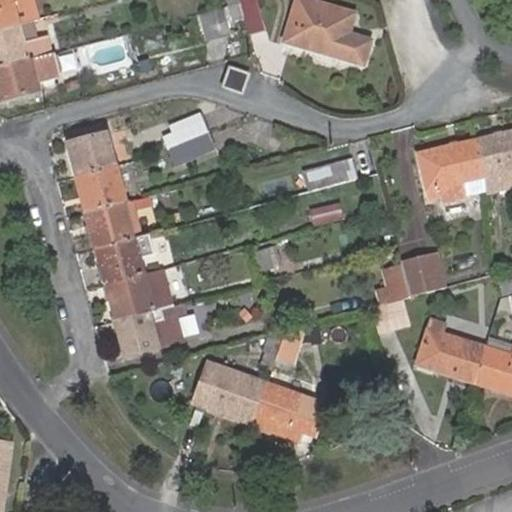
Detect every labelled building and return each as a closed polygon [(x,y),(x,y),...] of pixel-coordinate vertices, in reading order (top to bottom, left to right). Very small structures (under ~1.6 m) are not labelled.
[(0,0),(0,30),(19,25),(11,0),(0,0)] [(33,0),(11,0),(19,25),(39,20),(33,0)] [(352,15),(300,0),(298,0),(285,41),(362,65),(369,42),(346,35),(352,15)] [(255,1),(239,5),(248,36),(264,31),(255,1)] [(229,36),(221,9),(200,14),(208,41),(229,36)] [(24,44),(19,25),(0,30),(0,68),(51,55),(47,38),(24,44)] [(52,54),(51,55),(0,68),(0,102),(37,92),(35,82),(57,76),(52,54)] [(248,75),(230,68),(224,88),(243,94),(248,75)] [(177,145),(207,132),(199,114),(170,126),(177,145)] [(214,150),(207,132),(177,145),(183,162),(214,150)] [(511,134),(476,143),(484,177),(509,171),(511,186),(511,134)] [(68,146),(76,178),(114,168),(106,136),(68,146)] [(459,183),(484,177),(476,143),(419,156),(429,200),(442,197),(443,202),(462,197),(459,183)] [(330,186),(357,179),(353,162),(326,168),(330,186)] [(114,168),(76,178),(86,214),(121,205),(124,204),(114,168)] [(330,186),(326,168),(303,174),(307,193),(330,186)] [(511,186),(509,171),(484,177),(488,192),(511,186)] [(488,192),(484,177),(459,183),(462,197),(462,198),(488,192)] [(338,204),(311,211),(315,226),(341,219),(338,204)] [(121,205),(86,214),(96,250),(140,238),(135,221),(126,223),(121,205)] [(96,250),(105,286),(143,276),(138,258),(151,254),(146,237),(140,238),(96,250)] [(262,273),(285,266),(278,244),(255,251),(262,273)] [(437,257),(401,265),(401,268),(410,298),(445,289),(437,257)] [(410,298),(401,268),(383,273),(387,290),(376,293),(380,306),(387,304),(410,298)] [(105,286),(115,323),(149,314),(152,313),(145,287),(143,276),(105,286)] [(504,296),(511,294),(511,278),(499,282),(504,296)] [(145,287),(152,313),(170,308),(162,282),(145,287)] [(511,295),(501,299),(495,319),(511,313),(511,295)] [(393,331),(387,304),(380,306),(371,308),(378,335),(393,331)] [(149,314),(115,323),(124,357),(157,348),(183,341),(176,315),(185,313),(182,305),(173,307),(170,308),(152,313),(149,314)] [(310,307),(270,317),(273,331),(313,321),(310,307)] [(418,365),(474,382),(485,349),(441,334),(444,324),(432,321),(418,365)] [(292,367),(305,326),(284,332),(274,361),(292,367)] [(284,332),(265,337),(260,351),(264,352),(260,366),(270,370),(274,361),(284,332)] [(511,357),(511,344),(488,337),(485,349),(511,357)] [(511,357),(485,349),(474,382),(511,394),(511,357)] [(193,405),(252,426),(266,384),(208,364),(193,405)] [(266,384),(252,426),(298,442),(301,432),(313,437),(324,405),(266,384)] [(0,511),(11,446),(0,443),(0,511)]
